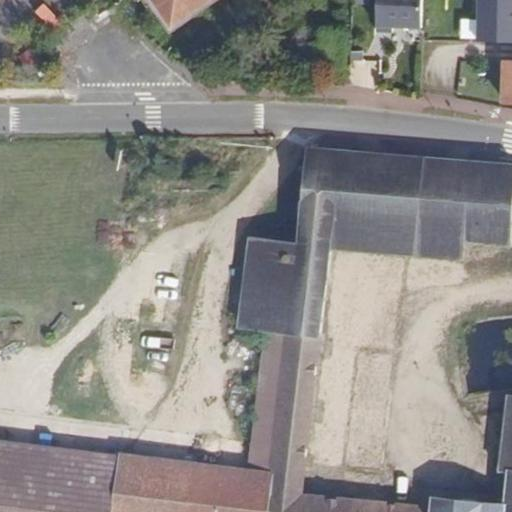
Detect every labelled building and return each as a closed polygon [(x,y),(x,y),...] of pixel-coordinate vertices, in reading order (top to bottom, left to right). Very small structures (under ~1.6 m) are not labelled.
[(160,0),(177,23),(210,0),(160,0)] [(417,28),(419,0),(375,0),(373,28),(417,28)] [(511,0),(476,0),(476,41),(511,42),(511,0)] [(57,33),(67,25),(46,1),(36,10),(57,33)] [(511,59),(500,60),(499,99),(511,101),(511,59)] [(257,467),(257,473),(248,472),(44,446),(41,466),(114,475),(109,511),(434,511),(434,508),(302,495),(332,248),(333,229),(350,230),(357,151),(308,150),(300,245),(252,238),(241,327),(265,330),(289,333),(273,468),(257,467)] [(350,230),(463,239),(511,244),(511,166),(357,151),(350,230)] [(463,239),(350,230),(333,229),(332,248),(462,259),(463,239)] [(265,330),(248,472),(257,473),(257,467),(273,468),(289,333),(265,330)] [(511,511),(511,393),(510,394),(501,471),(510,472),(507,506),(435,500),(434,508),(434,511),(511,511)] [(0,511),(109,511),(114,475),(41,466),(44,446),(0,440),(0,511)]
